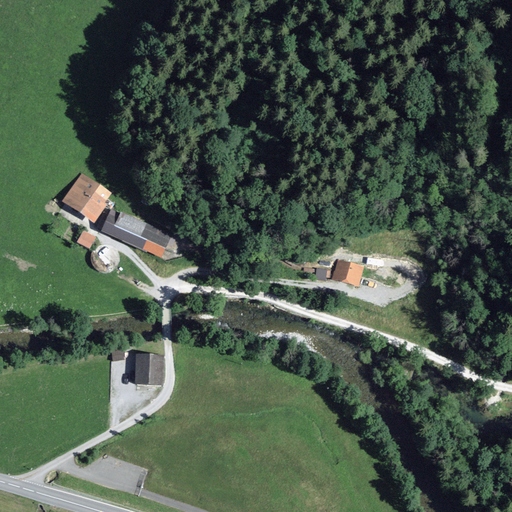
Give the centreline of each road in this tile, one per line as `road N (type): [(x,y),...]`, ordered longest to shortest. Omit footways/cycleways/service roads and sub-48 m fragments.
road 1 (track): [(165,300),(169,283),(252,294),(511,388)]
road 2 (track): [(200,511),(54,461)]
